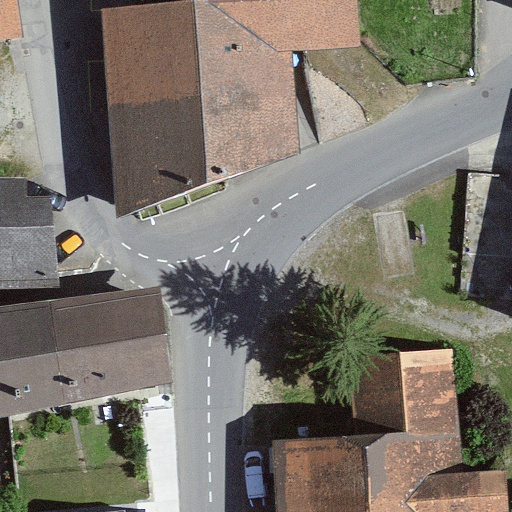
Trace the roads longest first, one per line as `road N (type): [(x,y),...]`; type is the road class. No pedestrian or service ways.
road 1 (residential): [(213,279),(114,231),(83,191),(64,142),(36,0)]
road 2 (tertiary): [(213,279),(234,242),(271,208),(393,143),(511,97)]
road 3 (tertiary): [(214,511),(213,279)]
road 4 (residential): [(0,297),(213,279)]
